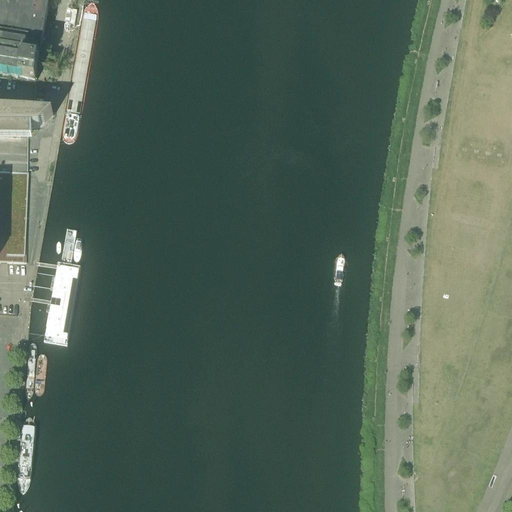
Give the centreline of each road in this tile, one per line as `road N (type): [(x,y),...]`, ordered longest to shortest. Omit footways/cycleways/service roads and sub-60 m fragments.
road 1 (unknown): [(419,511),(490,343),(511,260)]
road 2 (unknown): [(511,367),(457,511)]
